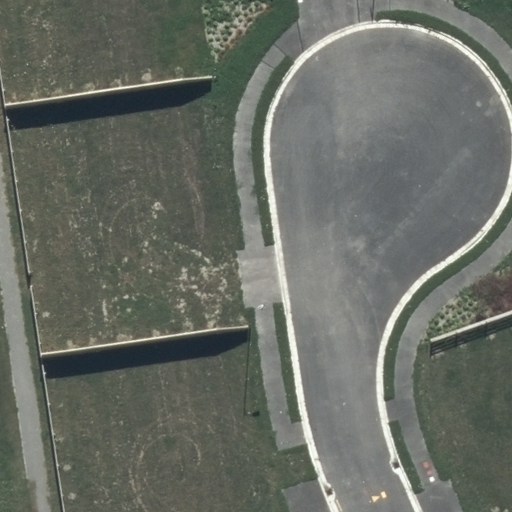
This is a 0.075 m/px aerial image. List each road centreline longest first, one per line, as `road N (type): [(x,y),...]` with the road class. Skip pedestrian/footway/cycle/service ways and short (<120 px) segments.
road 1 (residential): [(377,511),(339,400),(337,285),(389,157)]
road 2 (residential): [(389,157),(330,0)]
